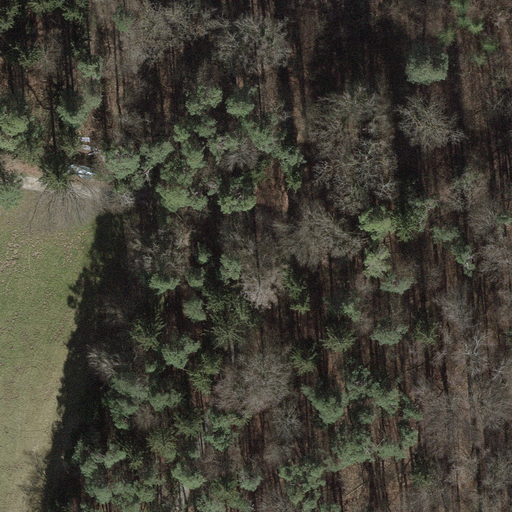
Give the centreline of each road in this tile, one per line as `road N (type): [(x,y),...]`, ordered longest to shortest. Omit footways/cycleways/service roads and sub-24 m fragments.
road 1 (track): [(0,173),(288,218),(378,223),(431,212),(511,169)]
road 2 (track): [(181,511),(288,218)]
